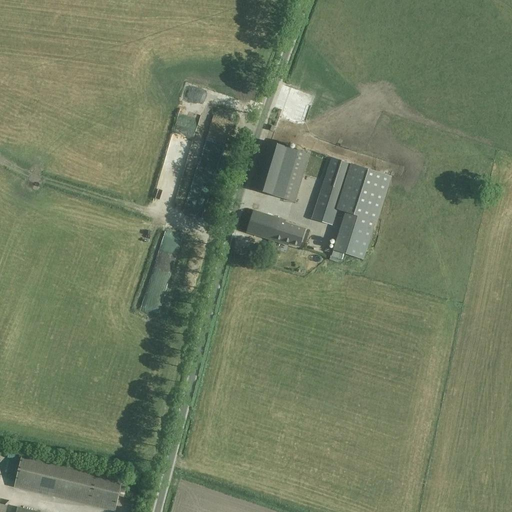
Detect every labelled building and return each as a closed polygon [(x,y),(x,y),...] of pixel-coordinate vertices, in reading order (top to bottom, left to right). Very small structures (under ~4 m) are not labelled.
[(295,114),(304,90),(291,84),(281,109),(295,114)] [(309,154),(266,141),(251,189),(294,203),(309,154)] [(390,177),(357,166),(332,158),(312,219),(332,226),(337,211),(347,214),(375,223),(390,177)] [(253,211),(249,224),(246,233),(278,243),(279,241),(299,247),(305,229),(290,224),(281,222),(282,220),(253,211)] [(344,223),(335,252),(363,261),(372,232),(375,223),(347,214),(344,223)] [(124,476),(40,456),(22,452),(14,487),(47,495),(46,501),(54,503),(56,497),(115,511),(124,476)]
